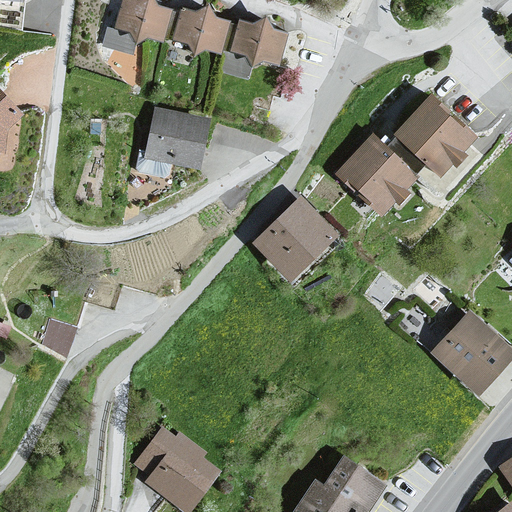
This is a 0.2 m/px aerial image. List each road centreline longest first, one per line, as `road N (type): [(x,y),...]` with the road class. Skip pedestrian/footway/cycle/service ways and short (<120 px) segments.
road 1 (residential): [(70,0),(51,198),(57,224),(121,236),(181,217),(323,125)]
road 2 (residential): [(76,511),(106,380),(268,205),(323,125)]
road 3 (tertiary): [(372,35),(420,41),(491,0)]
